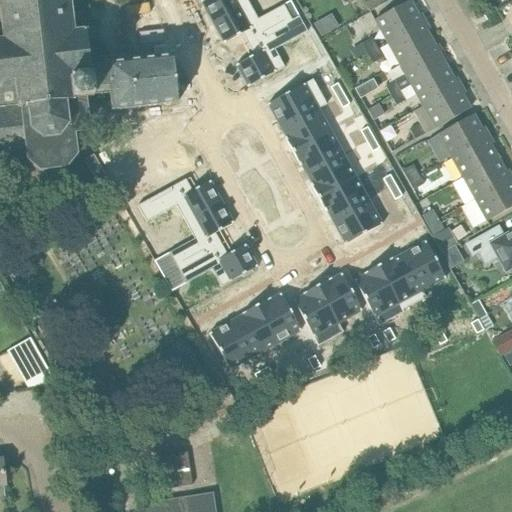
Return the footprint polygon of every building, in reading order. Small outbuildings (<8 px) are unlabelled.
[(20,108),(25,152),(26,162),(38,170),(68,166),(78,154),(76,137),(82,136),(89,128),(85,97),(109,94),(111,110),(177,102),(174,77),(171,57),(129,62),(129,57),(124,58),(124,57),(110,59),(106,60),(106,61),(96,63),(89,6),(71,8),(71,7),(69,7),(68,0),(0,0),(0,7),(3,35),(0,35),(0,87),(14,86),(17,108),(20,108)] [(203,0),(201,2),(212,23),(248,3),(246,0),(203,0)] [(388,0),(363,0),(370,11),(388,0)] [(387,42),(422,23),(409,1),(375,21),(387,42)] [(290,2),(283,5),(292,21),(298,17),(299,17),(290,2)] [(248,3),(212,23),(224,44),(242,34),(248,45),(292,21),(283,5),(258,20),(248,3)] [(254,56),(236,66),(248,88),(254,84),(255,86),(264,81),(263,79),(284,68),(274,50),(307,32),(299,17),(292,21),(248,45),(254,56)] [(422,23),(387,42),(399,64),(434,44),(422,23)] [(367,54),(377,48),(372,38),(361,44),(367,54)] [(207,40),(198,59),(213,65),(221,46),(207,40)] [(434,44),(399,64),(411,85),(446,66),(434,44)] [(383,58),(377,48),(367,54),(372,63),(383,58)] [(446,66),(411,85),(423,107),(458,88),(446,66)] [(359,97),(378,89),(373,79),(354,87),(359,97)] [(313,80),(267,105),(281,129),(326,104),(313,80)] [(390,96),(401,91),(396,81),(385,87),(390,96)] [(337,84),(329,88),(335,98),(343,94),(337,84)] [(0,87),(0,154),(25,152),(20,108),(17,108),(14,86),(0,87)] [(470,109),(458,88),(423,107),(435,129),(470,109)] [(401,91),(390,96),(396,106),(406,100),(401,91)] [(343,94),(335,98),(342,109),(349,105),(343,94)] [(326,104),(281,129),(286,138),(285,139),(292,153),(330,132),(318,109),(326,105),(326,104)] [(378,106),(368,111),(374,121),(384,116),(378,106)] [(450,156),(485,137),(473,115),(438,135),(450,156)] [(409,130),(415,140),(425,134),(420,124),(409,130)] [(368,126),(361,131),(367,141),(374,137),(368,126)] [(330,132),(292,153),(300,167),(301,166),(306,175),(343,155),(330,132)] [(374,137),(367,141),(373,152),(380,148),(374,137)] [(485,137),(450,156),(462,178),(497,159),(485,137)] [(343,155),(306,175),(311,184),(310,185),(318,199),(356,178),(343,155)] [(106,176),(95,159),(86,165),(97,182),(106,176)] [(497,159),(462,178),(474,200),(509,180),(497,159)] [(407,181),(418,175),(413,165),(402,171),(407,181)] [(389,175),(382,179),(388,190),(396,186),(389,175)] [(424,185),(418,175),(407,181),(413,191),(424,185)] [(356,178),(318,199),(326,213),(327,212),(332,221),(368,201),(356,178)] [(185,180),(137,206),(146,223),(176,206),(185,223),(222,203),(210,182),(192,192),(185,180)] [(511,207),(511,185),(509,180),(474,200),(486,222),(511,207)] [(396,186),(388,190),(394,201),(402,196),(396,186)] [(368,201),(332,221),(345,245),(382,225),(368,201)] [(194,239),(169,253),(177,269),(221,245),(215,234),(233,224),(222,203),(185,223),(194,239)] [(427,226),(438,220),(432,210),(422,216),(427,226)] [(438,220),(427,226),(433,235),(443,230),(438,220)] [(511,232),(503,237),(498,227),(466,245),(472,256),(491,246),(505,272),(508,270),(509,273),(511,271),(511,232)] [(159,228),(148,234),(152,241),(163,235),(159,228)] [(434,237),(441,251),(452,245),(444,231),(434,237)] [(425,242),(401,255),(425,299),(425,298),(422,292),(445,279),(425,242)] [(221,245),(177,269),(185,284),(211,270),(221,287),(242,276),(243,278),(252,273),(251,271),(257,267),(245,245),(227,255),(221,245)] [(455,247),(443,253),(451,268),(463,262),(455,247)] [(169,253),(154,261),(163,277),(167,275),(174,271),(177,269),(169,253)] [(391,259),(377,267),(403,313),(402,311),(425,299),(401,255),(392,260),(391,259)] [(364,276),(354,281),(379,327),(403,313),(377,267),(363,275),(364,276)] [(167,275),(163,277),(171,292),(185,284),(177,269),(174,271),(167,275)] [(330,279),(316,287),(342,333),(343,333),(338,324),(361,312),(341,275),(331,280),(330,279)] [(303,296),(293,301),(318,346),(342,333),(316,287),(302,295),(303,296)] [(270,299),(255,307),(276,345),(300,331),(280,295),(270,300),(270,299)] [(478,300),(471,304),(479,320),(487,315),(478,300)] [(242,316),(233,320),(253,357),(276,345),(255,307),(241,314),(242,316)] [(233,320),(209,334),(229,371),(253,357),(233,320)] [(478,320),(470,324),(476,335),(483,331),(478,320)] [(389,329),(382,333),(388,343),(395,339),(389,329)] [(441,331),(433,335),(439,346),(447,342),(441,331)] [(511,331),(493,342),(501,356),(511,349),(511,331)] [(374,335),(367,339),(373,349),(380,345),(374,335)] [(346,350),(339,355),(345,365),(352,361),(346,350)] [(315,356),(307,360),(313,371),(320,367),(315,356)] [(268,367),(261,371),(267,382),(274,378),(268,367)] [(261,371),(254,375),(260,386),(267,382),(261,371)] [(187,453),(176,455),(157,458),(161,490),(191,486),(187,453)] [(215,511),(213,494),(160,503),(140,506),(141,511),(215,511)]
